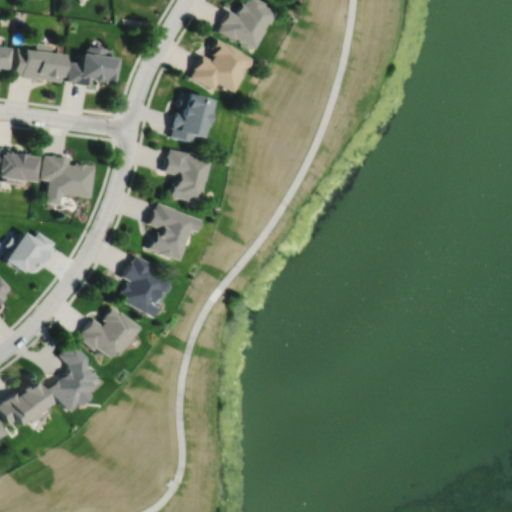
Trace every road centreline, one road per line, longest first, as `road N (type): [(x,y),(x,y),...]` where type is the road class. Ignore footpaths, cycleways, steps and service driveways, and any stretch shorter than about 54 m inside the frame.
road 1 (residential): [(0,353),(61,292),(96,237),(122,171),(142,82),(187,0)]
road 2 (residential): [(129,129),(0,111)]
